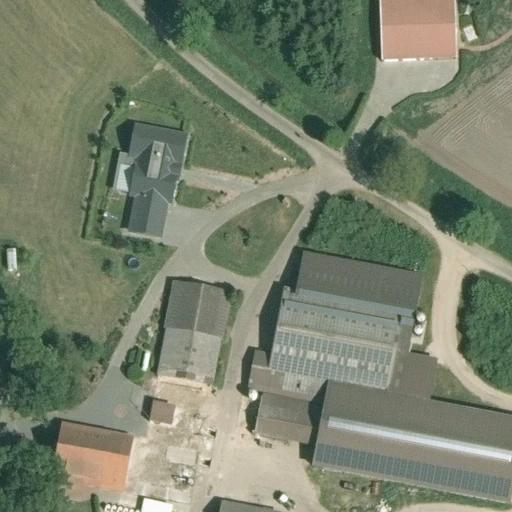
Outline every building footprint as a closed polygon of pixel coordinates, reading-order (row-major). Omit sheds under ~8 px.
[(427,0),(373,2),(375,70),(453,68),(451,0),(427,0)] [(171,208),(183,142),(135,133),(130,159),(138,161),(131,198),(138,199),(131,236),(159,241),(165,207),(171,208)] [(57,433),(51,482),(196,500),(222,289),(170,283),(150,444),(57,433)] [(300,289),(285,287),(273,354),(252,351),(238,429),(325,444),(337,383),(391,392),(406,309),(300,289)] [(379,435),(380,430),(380,425),(378,421),(374,415),(371,413),(367,412),(360,411),(352,413),(347,417),(345,421),(343,424),(343,432),(343,435),(345,440),(350,444),(356,448),(363,448),(370,446),(375,442),(379,435)] [(392,475),(325,469),(323,499),(389,505),(392,475)] [(286,511),(287,508),(221,503),(220,511),(286,511)]
